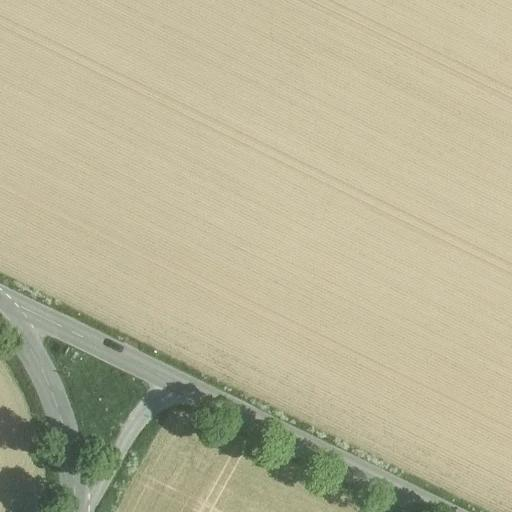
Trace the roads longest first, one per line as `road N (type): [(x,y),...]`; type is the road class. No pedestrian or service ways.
road 1 (tertiary): [(435,511),(165,381)]
road 2 (secondary): [(0,312),(32,345),(72,440),(75,511)]
road 3 (tertiary): [(165,381),(0,297)]
road 4 (tertiary): [(165,381),(113,457),(89,511)]
